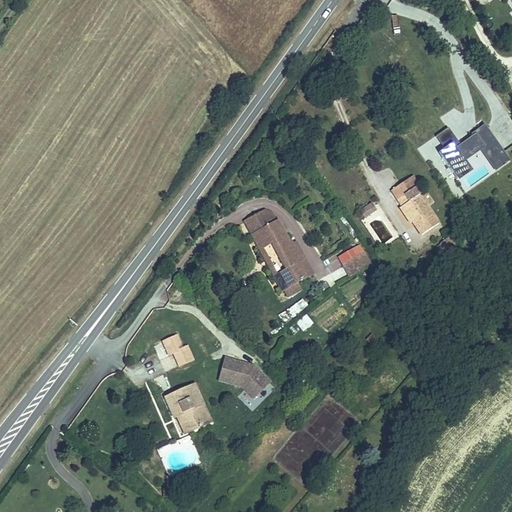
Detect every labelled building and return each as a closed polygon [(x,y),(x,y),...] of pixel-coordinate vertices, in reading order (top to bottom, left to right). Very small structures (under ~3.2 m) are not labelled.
[(500,128),(510,143),(511,142),(511,123),(510,121),(500,128)] [(471,135),(472,137),(483,129),(504,158),(493,166),(480,148),(479,149),(495,172),(509,161),(484,125),(471,135)] [(435,137),(444,150),(454,142),(457,147),(459,145),(447,129),(435,137)] [(454,142),(444,150),(447,154),(441,158),(456,180),(468,171),(464,165),(461,161),(479,149),(480,148),(493,166),(504,158),(483,129),(472,137),(459,145),(457,147),(454,142)] [(444,150),(438,154),(441,158),(447,154),(444,150)] [(468,171),(456,180),(458,182),(470,174),(468,171)] [(406,179),(389,191),(401,208),(399,209),(409,224),(411,223),(420,236),(437,224),(406,179)] [(372,205),(366,209),(369,214),(375,210),(372,205)] [(366,209),(360,213),(363,218),(369,214),(366,209)] [(245,223),(252,236),(270,226),(263,213),(245,223)] [(270,226),(252,236),(261,253),(272,247),(287,274),(275,280),(282,292),(283,291),(297,284),(312,276),(309,270),(295,244),(289,247),(276,223),(270,226)] [(448,238),(440,244),(444,250),(452,244),(448,238)] [(360,257),(350,263),(356,274),(366,268),(360,257)] [(356,274),(350,263),(344,266),(350,277),(356,274)] [(297,284),(283,291),(287,299),(301,292),(297,284)] [(313,315),(320,325),(343,309),(336,299),(313,315)] [(177,338),(163,344),(169,358),(174,355),(180,368),(193,362),(187,349),(183,351),(177,338)] [(252,366),(225,358),(217,384),(240,390),(255,403),(273,383),(252,366)] [(195,387),(165,399),(174,420),(178,419),(182,417),(189,434),(211,424),(195,387)] [(182,417),(178,419),(186,436),(189,434),(182,417)] [(182,493),(165,489),(164,496),(180,500),(182,493)] [(133,511),(129,499),(124,501),(127,511),(133,511)] [(127,511),(124,501),(106,507),(108,511),(127,511)]
